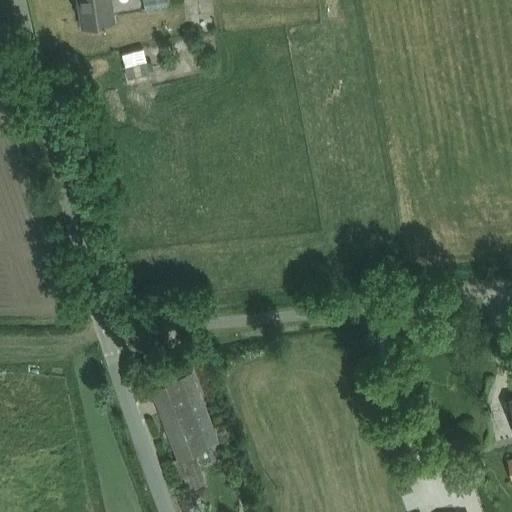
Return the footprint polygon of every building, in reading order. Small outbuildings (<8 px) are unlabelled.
[(110,0),(77,0),(82,27),(114,22),(110,0)] [(168,6),(167,0),(142,0),(144,10),(168,6)] [(150,72),(143,47),(132,49),(136,62),(125,64),(128,77),(150,72)] [(193,451),(217,441),(191,372),(151,388),(178,457),(193,451)] [(178,457),(171,460),(173,466),(174,466),(196,457),(193,451),(178,457)] [(196,457),(174,466),(184,490),(205,482),(196,457)]
